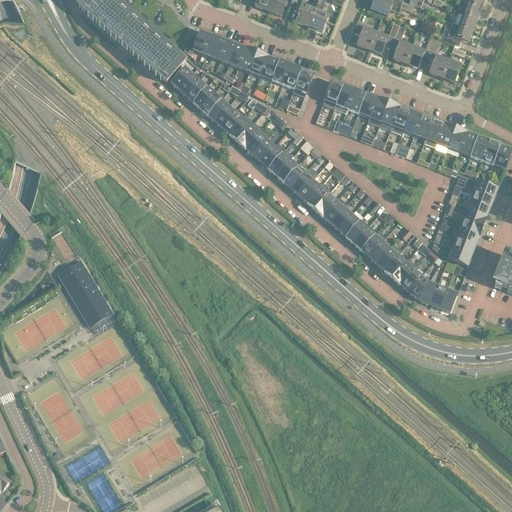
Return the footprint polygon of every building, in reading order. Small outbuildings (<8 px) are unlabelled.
[(0,0),(0,27),(22,23),(12,2),(11,0),(0,0)] [(105,0),(78,0),(75,4),(86,13),(86,14),(86,15),(166,84),(172,77),(177,71),(181,67),(105,0)] [(257,0),(255,7),(268,12),(272,0),(257,0)] [(287,1),(284,0),(272,0),(268,12),(281,17),(287,1)] [(308,28),(307,30),(315,33),(316,31),(321,33),(327,16),(320,13),(324,0),(318,0),(317,5),(314,11),(315,11),(309,25),(308,28)] [(387,18),(389,11),(398,14),(402,2),(395,0),(390,0),(389,4),(378,0),(374,0),(370,11),(387,18)] [(417,0),(415,7),(420,9),(423,0),(417,0)] [(468,0),(466,6),(481,12),(485,0),(468,0)] [(413,8),(402,4),(399,10),(410,14),(413,8)] [(466,6),(462,17),(477,23),(478,19),(480,20),(483,12),(481,12),(466,6)] [(315,11),(314,11),(302,7),(296,23),(308,28),(309,25),(315,11)] [(458,29),(472,34),(477,23),(462,17),(458,29)] [(388,38),(394,40),(398,28),(393,26),(388,38)] [(472,34),(458,29),(451,26),(447,37),(445,43),(458,48),(460,42),(468,46),(472,34)] [(398,28),(394,40),(399,42),(404,30),(398,28)] [(356,47),(368,51),(374,35),(363,30),(356,47)] [(202,55),(209,36),(200,33),(196,41),(191,39),(187,49),(202,55)] [(374,35),(368,51),(380,56),(387,39),(374,35)] [(209,36),(202,55),(211,58),(218,40),(209,36)] [(218,40),(211,58),(220,62),(227,43),(218,40)] [(424,52),(430,54),(434,42),(429,40),(424,52)] [(434,42),(430,54),(435,56),(440,45),(434,42)] [(220,62),(229,65),(236,47),(227,43),(220,62)] [(393,61),(404,65),(411,49),(399,44),(393,61)] [(229,65),(238,69),(245,50),(236,47),(229,65)] [(423,53),(411,49),(404,65),(417,70),(423,53)] [(450,54),(463,59),(465,54),(452,49),(450,54)] [(238,69),(249,73),(256,54),(245,50),(238,69)] [(267,58),(256,54),(249,73),(260,77),(267,58)] [(271,82),(278,63),(268,59),(267,58),(260,77),(271,82)] [(441,79),(445,67),(447,62),(435,58),(429,74),(441,79)] [(447,62),(445,67),(441,79),(453,83),(460,67),(447,62)] [(290,67),(278,63),(271,82),(282,86),(290,67)] [(301,71),(290,67),(282,86),(294,90),(301,71)] [(180,74),(175,80),(171,85),(178,91),(192,76),(184,69),(180,74)] [(175,80),(180,74),(177,71),(172,77),(175,80)] [(301,71),(294,90),(294,91),(294,90),(306,95),(313,76),(301,72),(301,71)] [(225,75),(223,80),(231,84),(234,80),(225,75)] [(178,91),(186,98),(199,83),(192,76),(178,91)] [(192,104),(193,104),(206,89),(206,88),(206,89),(199,83),(186,98),(192,104)] [(235,89),(241,92),(244,87),(244,86),(238,83),(235,89)] [(343,87),(342,87),(331,83),(322,106),(333,110),(333,111),(334,111),(343,87)] [(249,90),(244,87),(241,92),(247,95),(249,90)] [(334,111),(345,115),(354,91),(343,87),(334,111)] [(237,97),(240,92),(234,88),(231,93),(237,97)] [(193,104),(200,111),(213,95),(206,89),(193,104)] [(365,96),(354,91),(345,115),(347,111),(358,115),(365,96)] [(243,100),(245,95),(240,92),(237,97),(243,100)] [(200,111),(207,117),(221,101),(213,95),(200,111)] [(367,123),(376,100),(365,96),(366,96),(365,96),(358,115),(369,119),(367,123)] [(266,97),(264,101),(271,105),(273,101),(266,97)] [(367,123),(378,128),(387,104),(376,100),(367,123)] [(208,117),(215,123),(228,108),(221,102),(221,101),(207,117),(208,117)] [(252,101),(247,106),(252,110),(254,107),(256,103),(252,101)] [(282,102),(279,109),(286,112),(288,106),(288,104),(282,102)] [(378,128),(390,132),(399,109),(387,104),(378,128)] [(285,112),(297,116),(299,111),(288,106),(286,112),(285,112)] [(228,108),(215,123),(222,129),(235,114),(234,114),(228,108)] [(410,113),(399,109),(390,132),(401,136),(410,113)] [(238,110),(234,114),(235,114),(222,129),(229,135),(228,136),(229,136),(242,121),(246,117),(238,110)] [(403,132),(414,136),(421,117),(410,113),(401,136),(401,137),(403,132)] [(329,127),(331,118),(324,116),(322,125),(329,127)] [(279,127),(282,122),(277,117),(273,122),(279,127)] [(421,117),(414,136),(425,140),(423,145),(432,122),(421,117)] [(242,121),(229,136),(237,143),(250,128),(250,127),(242,121)] [(336,121),(332,132),(338,134),(342,123),(336,121)] [(423,145),(435,149),(444,126),(443,126),(438,124),(438,123),(434,121),(434,122),(432,122),(423,145)] [(237,143),(245,150),(262,131),(253,124),(250,127),(250,128),(237,143)] [(341,125),(338,133),(345,136),(348,128),(341,125)] [(437,145),(447,149),(455,130),(444,126),(435,149),(437,145)] [(455,130),(447,149),(459,153),(466,134),(455,130)] [(245,150),(253,157),(266,142),(270,138),(262,131),(245,150)] [(470,158),(477,139),(477,138),(477,139),(466,135),(466,134),(459,153),(470,157),(470,158)] [(363,136),(360,142),(366,144),(368,138),(363,136)] [(302,140),(298,137),(293,143),(296,146),(302,140)] [(477,139),(470,158),(481,162),(488,143),(477,139)] [(374,140),(371,147),(383,151),(385,144),(374,140)] [(253,157),(260,163),(274,148),(266,142),(253,157)] [(301,149),(304,152),(310,145),(306,142),(301,149)] [(481,162),(492,166),(500,147),(488,143),(481,162)] [(500,147),(492,166),(493,167),(493,166),(504,171),(511,152),(500,148),(500,147)] [(260,163),(268,170),(281,155),(274,148),(260,163)] [(396,150),(394,155),(405,159),(407,155),(396,150)] [(284,151),(281,155),(268,170),(276,177),(289,162),(293,158),(284,151)] [(418,159),(416,164),(427,168),(429,163),(418,159)] [(276,177),(283,184),(297,168),(289,162),(276,177)] [(333,166),(329,162),(325,168),(328,171),(333,166)] [(469,167),(466,175),(472,177),(475,170),(469,167)] [(284,184),(291,190),(304,175),(297,169),(297,168),(283,184),(284,184)] [(331,175),(336,179),(341,173),(337,169),(331,175)] [(291,190),(299,197),(312,182),(304,175),(291,190)] [(461,188),(464,189),(467,179),(459,176),(455,186),(461,188)] [(312,182),(299,197),(306,204),(320,189),(319,188),(312,182)] [(352,193),(357,187),(353,183),(348,189),(352,193)] [(474,193),(493,200),(497,191),(478,183),(474,193)] [(322,185),(319,188),(320,189),(306,204),(314,211),(328,196),(331,193),(322,185)] [(455,186),(451,196),(457,198),(461,188),(455,186)] [(360,190),(356,196),(359,199),(364,194),(360,190)] [(470,203),(489,210),(493,200),(474,193),(470,203)] [(314,211),(322,218),(336,203),(335,203),(328,196),(314,211)] [(451,196),(448,205),(454,207),(457,198),(451,196)] [(368,197),(363,203),(367,207),(372,201),(368,197)] [(339,199),(335,203),(336,203),(322,218),(323,219),(323,218),(330,225),(343,210),(344,210),(347,206),(339,199)] [(489,210),(470,203),(467,212),(486,220),(486,219),(489,210)] [(368,213),(371,216),(379,206),(376,204),(368,213)] [(448,205),(444,215),(450,217),(453,207),(448,205)] [(330,225),(338,232),(351,217),(344,210),(343,210),(330,225)] [(486,220),(467,212),(463,222),(482,229),(486,220)] [(382,221),(386,224),(391,217),(388,214),(382,221)] [(344,237),(345,239),(359,223),(358,223),(351,217),(338,232),(344,237)] [(391,217),(386,224),(389,226),(394,220),(391,217)] [(482,229),(463,222),(459,232),(478,239),(482,229)] [(367,230),(359,223),(345,239),(353,245),(367,230)] [(353,245),(361,252),(374,237),(367,230),(353,245)] [(62,232),(52,238),(65,262),(75,257),(62,232)] [(456,241),(474,248),(478,239),(459,232),(456,241)] [(0,273),(2,271),(14,251),(21,237),(20,236),(7,260),(0,270),(0,273)] [(361,252),(369,259),(382,243),(374,237),(375,237),(374,237),(361,252)] [(474,248),(456,241),(452,251),(471,258),(474,248)] [(382,243),(369,259),(376,265),(389,250),(382,243)] [(392,246),(389,250),(376,265),(383,272),(384,272),(397,257),(401,254),(392,246)] [(452,251),(448,260),(467,268),(471,258),(452,251)] [(434,263),(438,259),(430,253),(427,257),(434,263)] [(511,291),(511,258),(505,256),(493,285),(511,291)] [(384,272),(392,279),(405,264),(397,257),(384,272)] [(408,260),(405,264),(392,279),(400,286),(413,271),(414,271),(417,268),(408,260)] [(57,276),(89,329),(113,315),(81,262),(57,276)] [(450,265),(447,273),(453,275),(455,268),(450,265)] [(456,269),(454,274),(461,277),(463,272),(456,269)] [(413,271),(400,286),(400,287),(408,293),(421,278),(414,271),(413,271)] [(408,293),(417,302),(428,284),(421,278),(408,293)] [(437,287),(428,284),(417,302),(430,306),(437,287)] [(430,306),(439,310),(446,291),(437,287),(430,306)] [(456,295),(446,291),(439,310),(449,314),(456,295)] [(59,454),(52,458),(55,463),(62,459),(59,454)] [(0,492),(1,492),(2,492),(9,483),(0,475),(0,492)]
